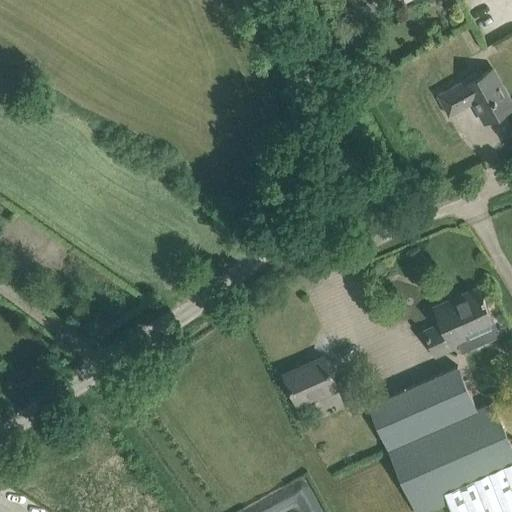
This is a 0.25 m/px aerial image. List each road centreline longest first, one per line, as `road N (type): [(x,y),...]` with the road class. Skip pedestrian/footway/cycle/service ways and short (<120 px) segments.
road 1 (residential): [(0,435),(240,271),(277,234)]
road 2 (residential): [(277,234),(305,152),(304,101),(268,0)]
road 3 (unclassified): [(277,234),(307,250),(338,252),(480,191)]
